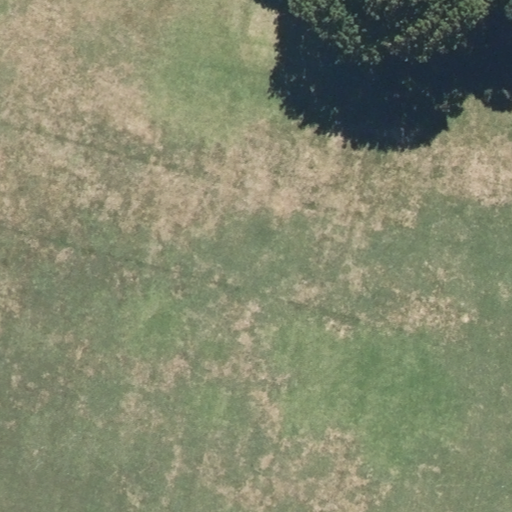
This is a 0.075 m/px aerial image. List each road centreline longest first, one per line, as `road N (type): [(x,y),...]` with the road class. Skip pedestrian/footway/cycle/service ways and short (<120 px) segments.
road 1 (track): [(511,428),(186,332)]
road 2 (track): [(186,332),(81,327),(0,342)]
